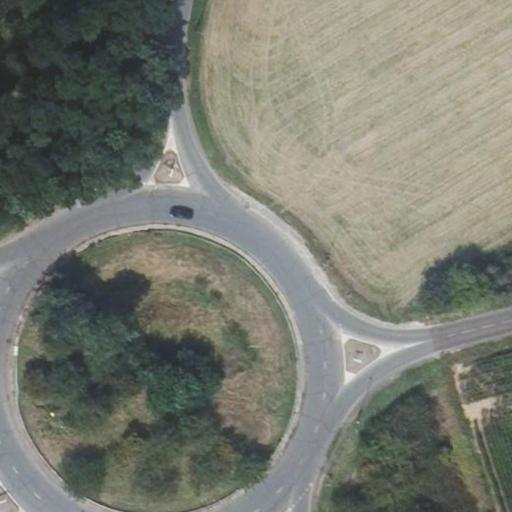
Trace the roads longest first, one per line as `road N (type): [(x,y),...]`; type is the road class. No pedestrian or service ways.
road 1 (residential): [(320,409),(461,330)]
road 2 (residential): [(461,330),(354,327),(310,304)]
road 3 (tertiary): [(310,304),(287,266),(214,213)]
road 4 (tertiary): [(251,511),(305,450),(320,409)]
